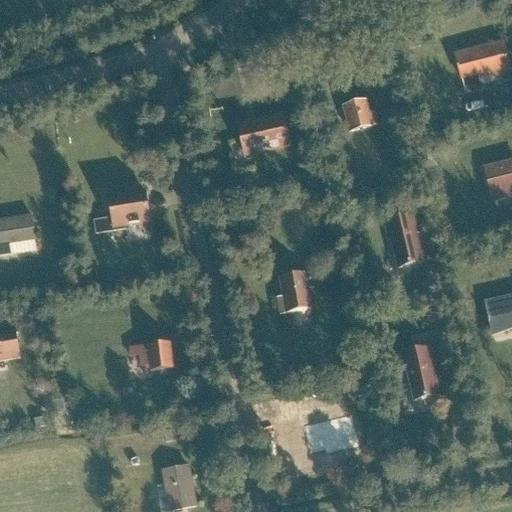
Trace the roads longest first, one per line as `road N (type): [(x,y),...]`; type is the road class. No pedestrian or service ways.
road 1 (residential): [(260,511),(158,52)]
road 2 (unclassified): [(0,96),(158,52)]
road 3 (residential): [(511,477),(354,511)]
